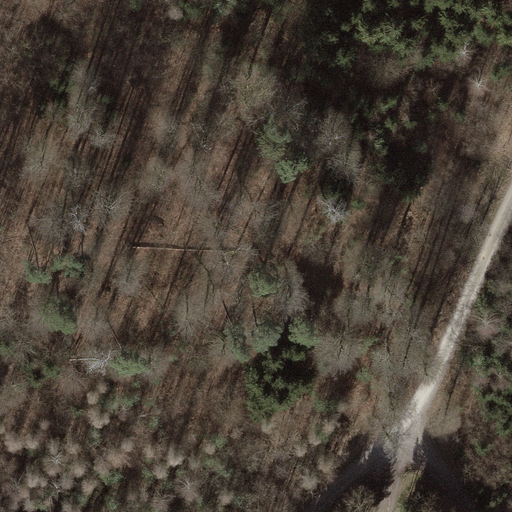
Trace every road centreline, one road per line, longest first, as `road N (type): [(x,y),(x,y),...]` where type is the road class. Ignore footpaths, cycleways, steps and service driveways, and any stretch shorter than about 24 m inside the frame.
road 1 (track): [(407,420),(511,202)]
road 2 (track): [(312,511),(407,420)]
